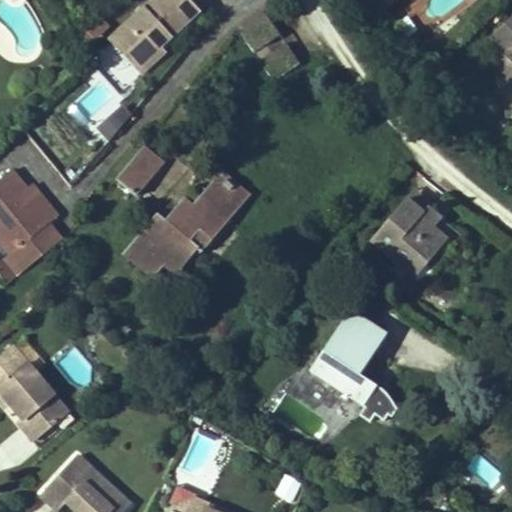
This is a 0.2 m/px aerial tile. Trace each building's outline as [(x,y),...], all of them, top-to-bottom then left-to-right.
[(159,47),(199,10),(189,0),(153,0),(109,41),(132,66),(156,44),(159,47)] [(280,36),(266,14),(239,33),(254,54),(280,36)] [(511,20),(495,37),(497,107),(511,107),(511,20)] [(98,21),(84,34),(90,45),(107,30),(98,21)] [(300,64),(286,43),(259,61),(273,83),(300,64)] [(140,75),(164,53),(159,47),(156,44),(132,66),(140,75)] [(428,60),(420,51),(406,62),(414,71),(428,60)] [(119,105),(95,127),(106,139),(131,118),(119,105)] [(141,201),(167,170),(141,149),(115,180),(141,201)] [(10,171),(0,179),(0,241),(10,254),(0,261),(0,276),(7,285),(61,241),(48,225),(56,218),(46,205),(39,211),(34,205),(37,203),(10,171)] [(157,216),(127,251),(155,275),(162,266),(168,260),(179,269),(197,249),(188,242),(197,231),(210,242),(246,199),(219,176),(192,208),(183,201),(171,215),(165,223),(157,216)] [(414,190),(406,199),(423,214),(420,218),(447,241),(454,247),(463,237),(428,208),(431,205),(414,190)] [(406,199),(370,241),(407,272),(420,257),(427,263),(447,241),(420,218),(423,214),(406,199)] [(163,208),(157,216),(165,223),(171,215),(163,208)] [(179,269),(168,260),(162,266),(174,276),(179,269)] [(357,375),(385,333),(351,311),(311,373),(343,394),(341,397),(347,401),(349,398),(364,408),(359,415),(370,423),(375,415),(384,421),(388,415),(391,418),(397,410),(389,398),(382,390),(374,384),(373,385),(357,375)] [(68,412),(13,347),(0,357),(0,393),(9,404),(23,420),(18,424),(33,441),(68,412)] [(9,404),(0,393),(0,401),(5,408),(9,404)] [(490,486),(501,473),(474,451),(463,465),(490,486)] [(123,511),(130,505),(77,456),(40,496),(58,511),(66,503),(71,497),(83,508),(79,511),(123,511)] [(272,492),(289,502),(300,484),(283,474),(272,492)] [(79,511),(83,508),(71,497),(66,503),(76,511),(79,511)] [(211,511),(205,509),(207,505),(195,499),(175,507),(172,511),(211,511)]
